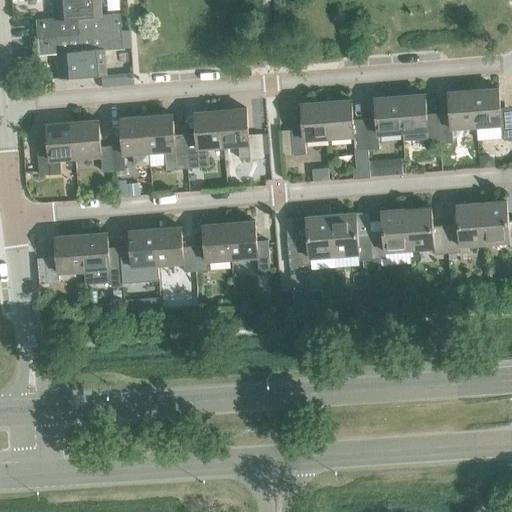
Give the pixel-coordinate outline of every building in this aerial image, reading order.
[(33,20),(35,38),(77,34),(74,0),(51,0),(53,18),(33,20)] [(98,0),(74,0),(77,34),(120,31),(118,13),(99,15),(98,0)] [(120,31),(77,34),(81,77),(104,75),(102,50),(121,49),(120,31)] [(77,34),(35,38),(36,56),(56,54),(57,79),(81,77),(77,34)] [(38,76),(39,84),(51,83),(50,75),(38,76)] [(498,88),(473,90),(476,126),(501,124),(502,138),(511,137),(511,112),(500,113),(498,88)] [(450,117),(438,118),(440,143),(453,142),(451,128),(476,126),(473,90),(448,92),(450,117)] [(425,94),(400,96),(403,132),(427,130),(428,144),(440,143),(438,118),(427,119),(425,94)] [(377,123),(365,124),(367,149),(379,148),(378,134),(403,132),(400,96),(375,98),(377,123)] [(326,102),(329,138),(353,136),(354,150),(358,150),(360,178),(369,177),(367,149),(365,124),(353,125),(351,100),(326,102)] [(304,139),(329,138),(326,102),(301,104),(303,129),(291,130),(293,155),(305,154),(304,139)] [(246,108),(220,110),(223,146),(239,145),(240,159),(264,158),(262,134),(248,135),(246,108)] [(197,139),(186,140),(188,168),(209,166),(208,147),(223,146),(220,110),(194,112),(197,139)] [(172,114),(146,116),(149,152),(165,151),(166,170),(188,168),(186,140),(174,141),(172,114)] [(112,146),(114,171),(125,170),(124,154),(149,152),(146,116),(121,118),(123,145),(112,146)] [(102,172),(114,171),(112,146),(101,147),(98,120),(73,122),(75,158),(101,156),(102,172)] [(60,159),(75,158),(73,122),(47,124),(49,151),(38,152),(39,175),(61,173),(60,159)] [(489,155),(479,156),(479,168),(494,167),(493,158),(489,155)] [(401,158),(387,159),(388,175),(403,174),(401,158)] [(139,183),(126,184),(127,196),(140,195),(139,183)] [(506,201),(481,203),(485,243),(509,241),(510,248),(511,248),(511,220),(508,220),(506,201)] [(458,224),(445,225),(448,253),(449,253),(456,253),(461,252),(460,245),(485,243),(481,203),(457,205),(458,224)] [(431,207),(406,209),(410,249),(434,247),(435,254),(448,253),(445,225),(433,226),(431,207)] [(383,230),(370,231),(373,259),(386,258),(385,251),(410,249),(406,209),(381,211),(383,230)] [(356,213),(331,215),(334,255),(359,253),(359,260),(373,259),(370,231),(358,232),(356,213)] [(334,255),(331,215),(306,217),(308,236),(295,237),(297,265),(310,264),(310,257),(334,255)] [(255,221),(229,223),(232,258),(257,256),(259,271),(270,270),(268,240),(257,241),(255,221)] [(205,245),(194,246),(196,271),(207,270),(207,260),(232,258),(229,223),(203,225),(205,245)] [(181,226),(155,229),(158,264),(184,262),(184,272),(195,271),(196,271),(194,246),(183,247),(181,226)] [(131,251),(120,252),(122,282),(134,281),(133,266),(158,264),(155,229),(129,231),(131,251)] [(81,234),(84,270),(85,284),(111,282),(111,287),(123,286),(122,282),(120,252),(119,252),(118,247),(108,248),(107,232),(81,234)] [(59,272),(84,270),(81,234),(55,236),(57,257),(46,258),(47,270),(48,283),(59,282),(59,272)] [(501,269),(488,270),(488,285),(501,285),(501,269)] [(47,270),(38,271),(39,283),(48,283),(47,270)] [(121,290),(113,291),(114,300),(122,300),(121,290)] [(307,291),(292,292),(292,293),(293,305),(309,304),(307,291)] [(350,291),(338,292),(339,300),(351,299),(350,291)] [(141,299),(125,300),(126,317),(143,315),(141,299)]
